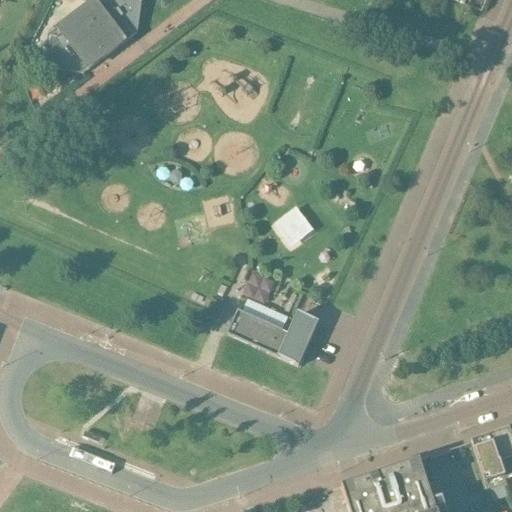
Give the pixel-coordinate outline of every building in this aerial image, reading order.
[(96,0),(89,5),(51,34),(46,71),(82,76),(133,37),(137,35),(141,0),(96,0)] [(237,312),(229,329),(226,337),(298,369),(318,324),(299,316),(290,337),(237,312)] [(511,479),(511,450),(507,434),(490,439),(504,482),(511,479)] [(506,488),(504,482),(490,439),(470,446),(486,494),(506,488)] [(418,463),(340,489),(347,511),(442,511),(439,500),(431,502),(418,463)]
